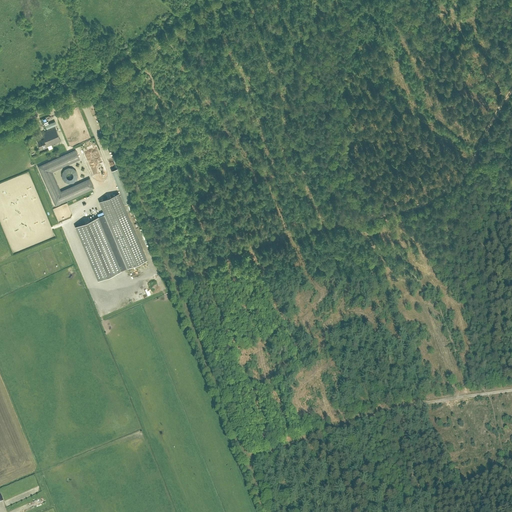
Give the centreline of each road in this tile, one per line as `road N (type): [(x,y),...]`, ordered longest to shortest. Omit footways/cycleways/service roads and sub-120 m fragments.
road 1 (track): [(105,102),(247,466)]
road 2 (track): [(511,390),(363,417),(256,457),(247,466),(266,511)]
road 3 (track): [(173,278),(286,235),(410,208),(460,182)]
road 4 (track): [(221,0),(98,87)]
